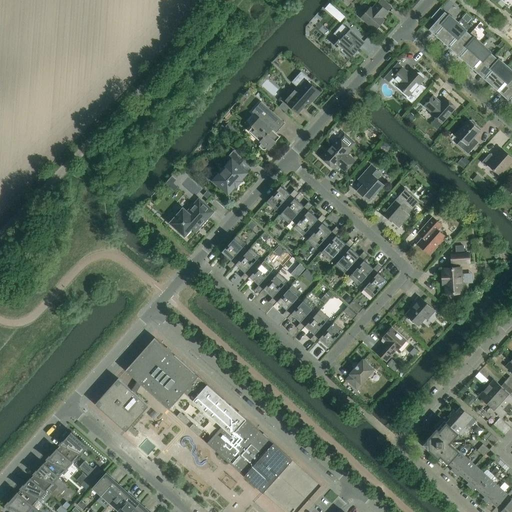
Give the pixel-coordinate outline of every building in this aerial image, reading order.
[(382,18),(388,11),(383,7),(387,2),(384,0),(379,0),(372,9),(370,7),(361,17),(376,30),(384,20),(382,18)] [(442,41),(458,23),(440,7),(431,17),(436,21),(429,29),(442,41)] [(342,23),(334,33),(340,38),(334,44),(350,59),(356,52),(355,51),(363,42),(342,23)] [(454,52),(470,34),(458,23),(442,41),(454,52)] [(466,63),(482,45),(470,34),(454,52),(466,63)] [(479,74),(495,56),(482,45),(466,63),(479,74)] [(491,85),(507,67),(495,56),(479,74),(491,85)] [(398,63),(386,78),(390,82),(394,77),(400,83),(398,86),(409,96),(411,93),(416,97),(424,88),(420,84),(424,79),(423,78),(423,76),(420,73),(418,73),(413,69),(409,73),(402,67),(398,63)] [(504,96),(511,86),(511,71),(507,67),(491,85),(504,96)] [(298,86),(285,101),(298,113),(312,98),(313,100),(314,98),(316,98),(319,95),(319,93),(320,92),(307,80),(308,79),(301,73),(293,82),(298,86)] [(433,95),(424,106),(432,113),(432,114),(442,123),(456,107),(446,98),(442,102),(433,95)] [(276,132),(285,123),(261,101),(252,112),(260,118),(249,130),(262,142),(259,146),(262,149),(263,149),(264,149),(264,150),(265,149),(266,149),(267,149),(267,148),(268,148),(269,149),(281,136),(276,132)] [(283,103),(279,107),(285,112),(289,108),(283,103)] [(481,129),(476,125),(476,123),(473,120),(470,120),(469,119),(467,122),(465,122),(462,125),(462,127),(455,135),(461,140),(458,144),(468,153),(478,142),(473,138),(481,129)] [(339,138),(321,157),(334,168),(338,164),(346,171),(355,161),(347,153),(351,149),(339,138)] [(490,153),(482,162),(486,166),(488,164),(500,175),(511,161),(511,157),(502,148),(494,157),(490,153)] [(240,180),(247,172),(240,166),(245,160),(234,150),(228,156),(231,160),(220,173),(217,170),(209,179),(219,188),(220,186),(228,193),(235,185),(236,186),(241,181),(240,180)] [(459,164),(464,168),(468,163),(464,159),(459,164)] [(384,184),(377,178),(381,173),(372,165),(359,179),(364,183),(358,190),(369,200),(384,184)] [(172,176),(165,184),(169,187),(176,180),(172,176)] [(283,211),(295,198),(299,193),(295,189),(290,194),(281,185),(266,202),(276,210),(278,207),(283,211)] [(417,200),(411,195),(412,194),(405,188),(404,188),(405,189),(385,211),(391,216),(388,219),(388,220),(390,218),(399,227),(410,215),(407,212),(409,209),(417,200)] [(297,224),(309,210),(313,205),(309,201),(304,206),(295,198),(283,211),(280,214),(290,222),(292,219),(297,223),(297,224)] [(196,231),(200,227),(213,211),(199,199),(187,212),(183,208),(181,207),(179,207),(177,208),(176,210),(177,213),(178,214),(170,223),(185,235),(192,228),(196,231)] [(311,236),(323,223),(323,222),(327,218),(322,214),(318,218),(309,210),(297,224),(297,223),(294,226),(303,235),(306,232),(310,236),(311,236)] [(423,237),(418,244),(430,254),(446,237),(438,230),(442,225),(432,217),(418,233),(423,237)] [(256,225),(251,220),(247,225),(252,230),(256,225)] [(325,249),(337,235),(341,230),(336,226),(332,231),(323,223),(311,236),(310,236),(308,239),(317,247),(320,244),(324,248),(325,249)] [(244,246),(246,243),(237,235),(222,251),(231,260),(227,264),(232,268),(236,264),(248,250),(244,246)] [(339,261),(351,247),(350,247),(355,242),(350,238),(346,243),(337,235),(325,249),(324,248),(322,251),(331,260),(334,257),(338,261),(339,261)] [(257,258),(260,255),(251,247),(248,250),(236,264),(245,272),(241,277),(246,281),(250,276),(262,263),(262,262),(257,258)] [(352,273),(364,260),(369,255),(364,251),(360,256),(351,247),(339,261),(338,261),(335,264),(345,272),(348,269),(352,273)] [(281,257),(286,262),(290,257),(286,252),(281,257)] [(444,270),(442,271),(443,284),(445,284),(446,293),(463,292),(462,283),(465,283),(464,274),(462,274),(461,267),(460,267),(460,263),(469,262),(469,253),(452,254),(452,263),(453,263),(454,268),(444,268),(444,270)] [(271,271),(274,268),(265,259),(262,262),(262,263),(250,276),(259,284),(255,289),(259,293),(264,288),(264,289),(276,275),(271,271)] [(366,286),(378,272),(382,267),(378,263),(374,268),(364,260),(352,273),(349,276),(359,284),(361,281),(366,285),(366,286)] [(300,264),(291,274),(296,279),(305,268),(300,264)] [(290,288),(290,287),(285,283),(288,280),(278,272),(276,275),(264,289),(273,297),(269,302),(273,306),(278,301),(290,288)] [(387,280),(378,272),(366,286),(366,285),(363,288),(373,297),(387,280)] [(335,282),(331,287),(335,291),(339,286),(335,282)] [(299,296),(302,293),(292,284),(290,287),(290,288),(278,301),(287,309),(283,314),(287,318),(291,313),(292,313),(304,300),(303,300),(299,296)] [(329,289),(325,294),(330,298),(334,294),(329,289)] [(325,304),(330,298),(325,294),(320,299),(325,304)] [(348,296),(345,299),(350,304),(353,300),(348,296)] [(416,303),(406,314),(418,325),(428,314),(430,316),(435,310),(419,296),(414,302),(416,303)] [(313,308),(315,305),(306,297),(303,300),(304,300),(292,313),(301,322),(297,326),(301,330),(305,326),(306,326),(318,312),(317,312),(313,308)] [(359,312),(363,308),(354,299),(353,300),(350,304),(359,312)] [(343,311),(353,319),(357,314),(348,306),(343,311)] [(327,320),(329,317),(320,309),(317,312),(318,312),(306,326),(315,334),(310,339),(315,343),(319,338),(331,325),(331,324),(327,320)] [(448,314),(442,309),(438,313),(444,318),(448,314)] [(343,330),(334,321),(331,324),(331,325),(319,338),(329,346),(343,330)] [(381,347),(377,352),(387,361),(391,356),(397,350),(407,340),(392,327),(383,337),(387,341),(381,347)] [(126,370),(138,381),(169,409),(184,392),(193,400),(222,426),(207,443),(263,493),(293,460),(207,384),(199,376),(155,337),(126,370)] [(419,352),(414,348),(409,353),(414,357),(419,352)] [(351,374),(346,379),(356,388),(361,383),(368,376),(369,377),(371,376),(373,373),(374,372),(373,370),(374,369),(363,359),(359,364),(358,364),(354,368),(355,368),(350,373),(351,374)] [(392,359),(387,364),(395,371),(400,366),(392,359)] [(149,405),(136,393),(118,378),(95,403),(126,431),(149,405)] [(494,379),(486,387),(498,398),(506,390),(494,379)] [(498,398),(486,387),(479,396),(491,406),(498,398)] [(511,406),(511,395),(506,390),(498,398),(510,408),(511,406)] [(510,408),(498,398),(491,406),(502,417),(510,408)] [(476,420),(473,417),(461,406),(456,411),(454,409),(451,413),(465,425),(467,424),(470,427),(476,420)] [(180,411),(177,415),(187,424),(190,420),(180,411)] [(465,425),(451,413),(448,416),(450,418),(446,422),(446,423),(458,434),(465,425)] [(436,430),(426,440),(427,447),(437,457),(447,465),(449,463),(448,463),(459,451),(450,443),(458,434),(446,423),(446,422),(444,420),(436,430)] [(190,427),(199,436),(203,432),(193,423),(190,427)] [(70,433),(57,448),(73,462),(86,447),(70,433)] [(60,476),(73,462),(57,448),(44,462),(60,476)] [(454,472),(467,458),(459,451),(448,463),(449,463),(453,467),(451,469),(454,472)] [(464,477),(475,465),(467,458),(454,472),(458,475),(460,473),(464,477)] [(60,476),(44,462),(31,477),(47,491),(60,476)] [(96,465),(88,475),(93,480),(102,470),(96,465)] [(470,487),(483,472),(475,465),(464,477),(469,481),(467,483),(470,487)] [(481,491),(491,479),(483,472),(470,487),(474,490),(476,487),(481,491)] [(101,495),(114,481),(105,473),(102,476),(93,487),(101,495)] [(34,506),(47,491),(31,477),(18,492),(34,506)] [(487,501),(499,487),(491,479),(481,491),(485,496),(483,498),(487,501)] [(110,503),(123,488),(114,481),(101,495),(110,503)] [(497,506),(508,494),(499,487),(487,501),(490,504),(492,502),(497,506)] [(118,510),(131,496),(123,488),(110,503),(118,510)] [(28,511),(34,506),(18,492),(4,508),(7,505),(14,511),(28,511)] [(120,511),(132,511),(140,504),(131,496),(118,510),(120,511)] [(511,511),(511,498),(502,510),(503,511),(511,511)] [(87,504),(82,500),(77,504),(83,509),(87,504)]
